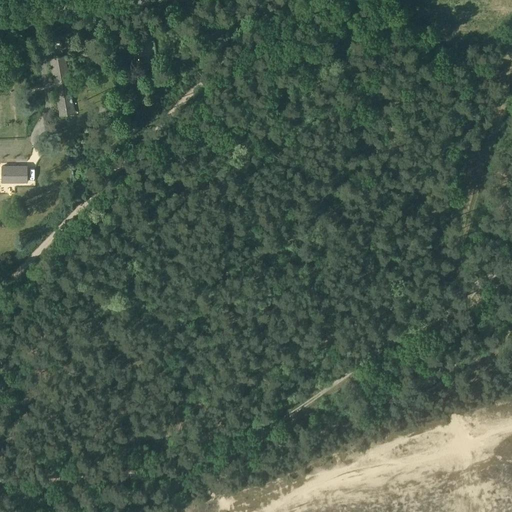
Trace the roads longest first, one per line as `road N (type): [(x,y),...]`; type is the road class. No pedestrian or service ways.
road 1 (track): [(0,466),(259,416),(470,290)]
road 2 (track): [(0,307),(282,0)]
road 3 (unclassified): [(0,19),(142,0)]
